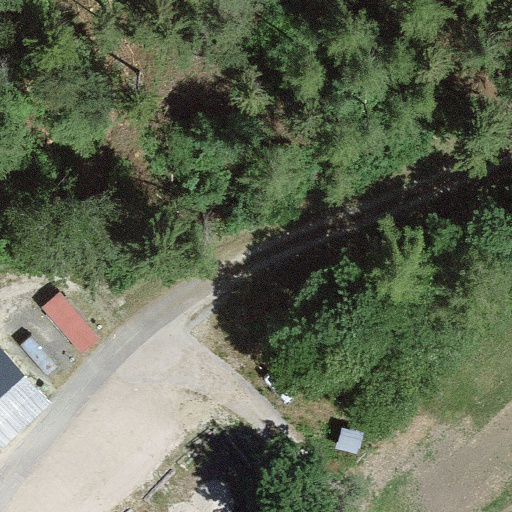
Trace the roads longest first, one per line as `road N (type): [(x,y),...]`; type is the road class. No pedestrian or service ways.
road 1 (track): [(213,278),(511,149)]
road 2 (residential): [(0,492),(102,365),(153,315),(213,278)]
